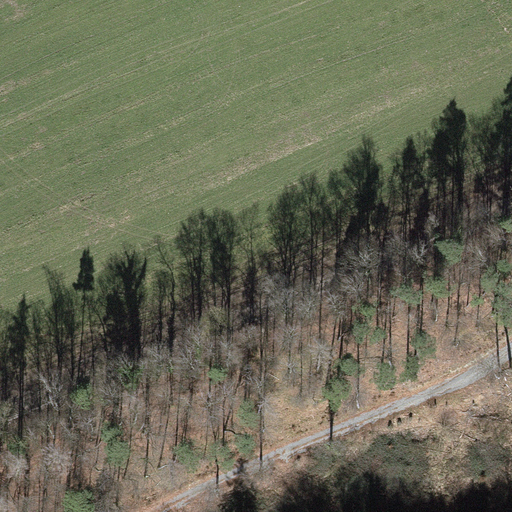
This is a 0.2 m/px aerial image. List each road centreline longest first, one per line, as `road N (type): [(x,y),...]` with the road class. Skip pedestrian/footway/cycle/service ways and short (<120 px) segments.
road 1 (track): [(511,208),(0,419)]
road 2 (track): [(171,511),(471,378),(511,349)]
